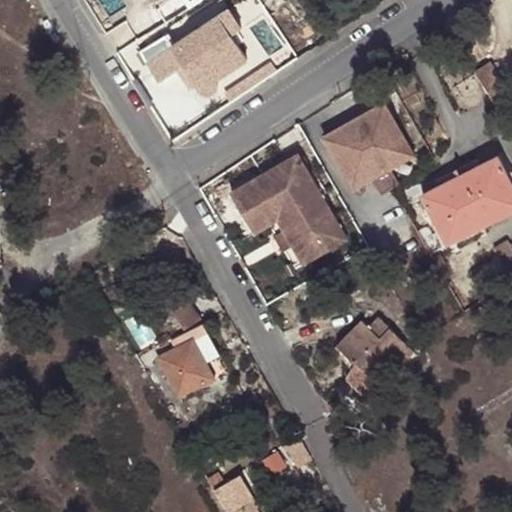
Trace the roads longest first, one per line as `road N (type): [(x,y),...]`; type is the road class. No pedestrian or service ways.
road 1 (unclassified): [(168,171),(427,0)]
road 2 (unclassified): [(168,171),(311,424)]
road 3 (unclassified): [(58,0),(168,171)]
